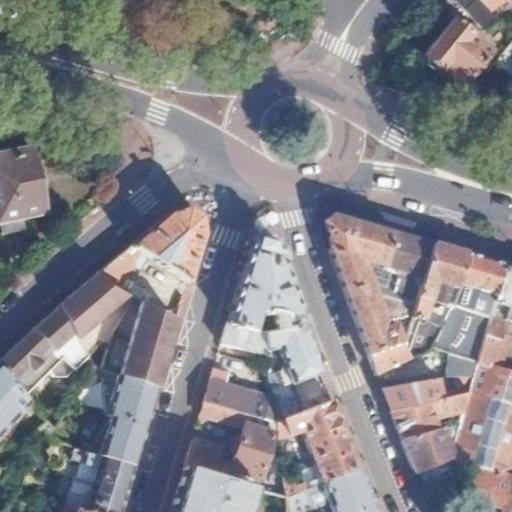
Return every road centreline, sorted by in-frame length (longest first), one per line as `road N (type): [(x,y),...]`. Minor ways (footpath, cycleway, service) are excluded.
road 1 (residential): [(251,165),(146,511)]
road 2 (residential): [(403,511),(349,383),(287,187)]
road 3 (residential): [(244,153),(146,205),(0,328)]
road 4 (primary): [(261,87),(171,74),(0,29)]
road 5 (primary): [(0,56),(242,146)]
road 6 (primary): [(509,194),(347,108)]
road 7 (primary): [(331,175),(509,194)]
